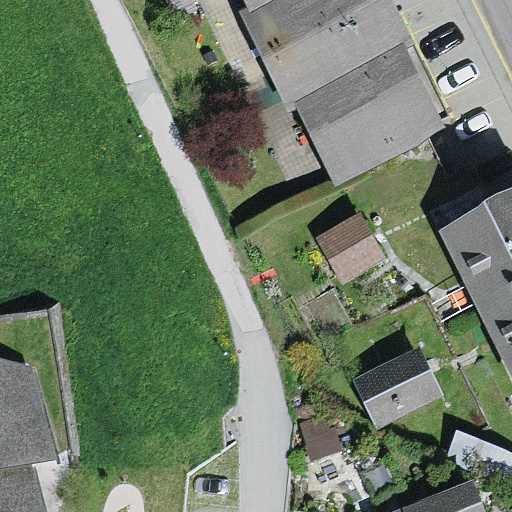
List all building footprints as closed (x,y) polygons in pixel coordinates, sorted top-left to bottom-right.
[(403,0),(253,0),(345,192),(468,134),(403,0)] [(484,176),(433,195),(442,217),(492,198),(484,176)] [(511,209),(445,242),(511,379),(511,209)] [(370,218),(323,243),(345,285),(392,260),(370,218)] [(431,349),(358,385),(381,433),(455,397),(431,349)] [(0,367),(0,511),(39,511),(26,460),(51,455),(32,372),(0,367)] [(490,486),(419,511),(503,511),(501,505),(490,486)]
